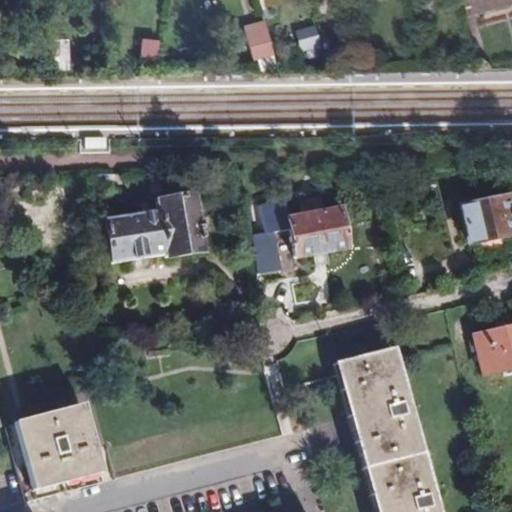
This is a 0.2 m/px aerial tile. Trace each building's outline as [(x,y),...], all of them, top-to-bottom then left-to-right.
[(511,5),(511,0),(480,0),(485,13),(511,5)] [(252,36),(267,30),(264,18),(243,25),(251,55),(257,53),(252,36)] [(303,59),(323,53),(314,25),(294,31),(303,59)] [(260,65),(277,65),(267,30),(252,36),(257,53),(260,65)] [(51,39),(52,69),(66,69),(66,40),(51,39)] [(140,40),(138,69),(156,69),(158,40),(140,40)] [(172,190),(172,173),(152,173),(152,190),(172,190)] [(166,260),(203,252),(191,195),(154,202),(155,211),(150,212),(142,213),(102,221),(111,265),(165,256),(166,260)] [(511,232),(504,198),(444,211),(452,247),(511,233),(511,232)] [(142,213),(150,212),(149,205),(141,206),(142,213)] [(336,208),(283,217),(290,257),(343,248),(336,208)] [(501,371),(502,376),(511,373),(511,326),(472,335),(481,374),(501,371)] [(337,362),(364,469),(416,456),(406,419),(400,421),(397,407),(403,405),(389,349),(337,362)] [(356,471),(364,469),(337,362),(331,364),(356,471)] [(271,404),(103,448),(111,480),(280,437),(271,404)] [(400,421),(406,419),(403,405),(397,407),(400,421)] [(78,408),(12,425),(22,465),(14,467),(24,504),(99,483),(78,408)] [(429,511),(429,509),(422,511),(421,498),(426,497),(416,456),(364,469),(373,511),(429,511)] [(356,471),(366,511),(373,511),(364,469),(356,471)] [(422,511),(429,509),(426,497),(421,498),(422,511)]
